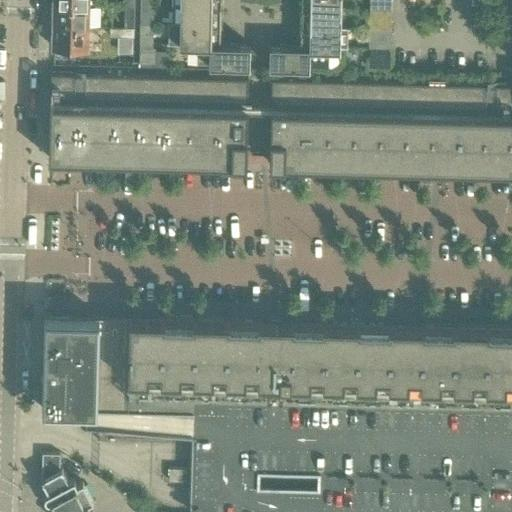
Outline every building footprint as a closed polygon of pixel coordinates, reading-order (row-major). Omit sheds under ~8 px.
[(340,8),(340,0),(300,0),(300,7),(340,8)] [(54,17),(53,25),(89,26),(90,5),(51,4),(51,17),(54,17)] [(171,23),(180,24),(220,25),(220,5),(172,4),(171,23)] [(123,6),(123,27),(133,27),(134,6),(123,6)] [(340,27),(340,8),(300,7),(300,27),(340,27)] [(140,12),(140,23),(153,23),(153,12),(140,12)] [(376,19),(376,28),(391,29),(391,19),(376,19)] [(153,23),(140,23),(140,33),(153,34),(153,23)] [(179,44),(198,45),(209,45),(219,44),(219,42),(220,25),(180,24),(179,44)] [(89,26),(53,25),(53,33),(51,33),(50,45),(53,45),(53,46),(89,48),(89,26)] [(133,27),(123,27),(110,26),(109,35),(133,36),(134,27),(133,27)] [(339,48),(340,27),(300,27),(299,44),(299,46),(309,46),(309,47),(329,48),(339,48)] [(391,29),(376,28),(375,38),(391,38),(391,29)] [(209,45),(198,45),(197,63),(249,65),(249,43),(219,42),(219,44),(209,45)] [(329,67),(329,48),(309,47),(309,46),(299,46),(299,44),(269,44),(269,65),(329,67)] [(155,51),(140,50),(139,50),(139,62),(155,62),(155,51)] [(368,67),(375,67),(390,67),(390,58),(368,57),(368,67)] [(50,71),(48,157),(246,162),(248,77),(50,71)] [(269,163),(511,169),(511,83),(271,78),(270,102),(270,113),(269,163)] [(191,434),(191,441),(220,441),(221,424),(320,426),(318,511),(511,511),(511,325),(487,325),(422,323),(357,322),(325,321),(292,320),(260,319),(195,317),(128,316),(99,315),(98,315),(44,313),(42,372),(41,407),(84,408),(96,409),(127,410),(127,431),(127,433),(191,434)] [(41,477),(47,489),(48,491),(46,492),(57,511),(86,511),(91,509),(87,503),(93,500),(82,481),(77,484),(74,477),(69,480),(62,468),(63,467),(62,467),(61,466),(60,465),(59,464),(60,452),(46,451),(46,450),(42,450),(42,451),(41,474),(40,475),(41,477)] [(187,467),(169,467),(169,480),(186,480),(187,467)]
